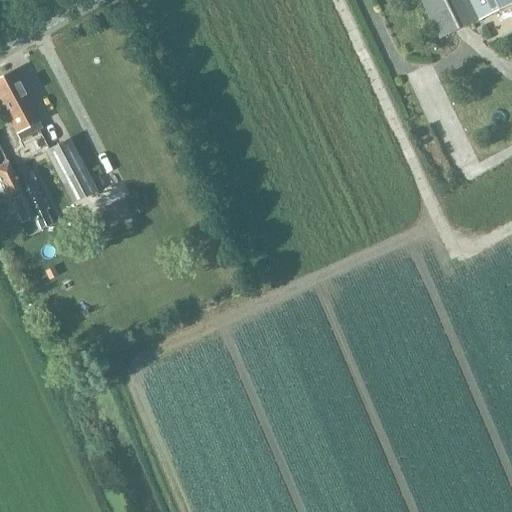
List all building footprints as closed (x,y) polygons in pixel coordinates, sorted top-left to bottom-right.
[(511,0),(421,0),(441,39),(511,4),(511,0)] [(43,45),(71,110),(80,106),(53,41),(43,45)] [(0,78),(0,99),(21,141),(42,131),(13,72),(0,78)] [(45,152),(72,206),(96,194),(68,140),(45,152)] [(27,237),(39,231),(39,230),(51,225),(45,210),(48,208),(41,193),(38,195),(35,188),(38,187),(31,171),(28,173),(25,167),(12,172),(8,164),(0,167),(0,183),(8,201),(6,202),(16,226),(24,229),(27,237)] [(122,202),(87,216),(92,229),(127,215),(122,202)]
